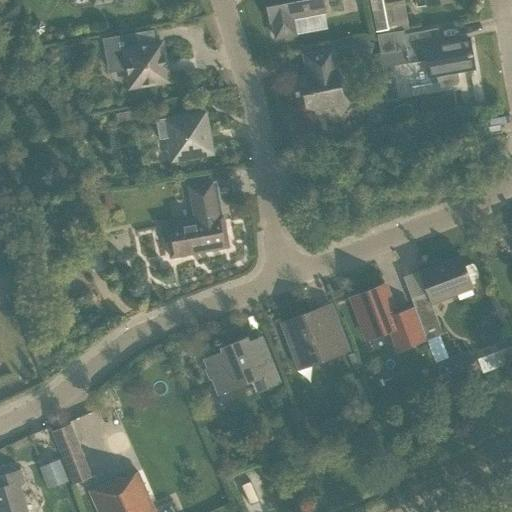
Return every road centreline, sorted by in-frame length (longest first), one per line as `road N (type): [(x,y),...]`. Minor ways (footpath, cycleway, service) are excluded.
road 1 (residential): [(0,429),(50,404),(142,334),(288,279)]
road 2 (residential): [(288,279),(255,109),(221,0)]
road 3 (residential): [(288,279),(476,208),(511,183)]
